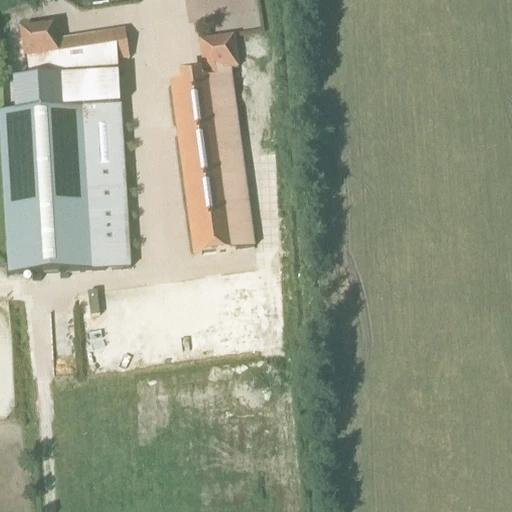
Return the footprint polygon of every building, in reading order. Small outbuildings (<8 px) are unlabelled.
[(55,45),(52,29),(25,34),(29,63),(30,62),(32,62),(34,75),(116,62),(115,59),(126,58),(123,34),(55,45)] [(196,254),(252,247),(230,71),(240,70),(236,40),(204,44),(209,80),(174,85),(196,254)] [(19,116),(5,117),(15,275),(133,268),(123,110),(118,67),(28,81),(14,84),(19,116)] [(260,165),(275,165),(275,150),(260,151),(260,165)] [(261,216),(264,230),(280,226),(278,213),(261,216)] [(108,511),(102,431),(35,438),(40,511),(108,511)]
